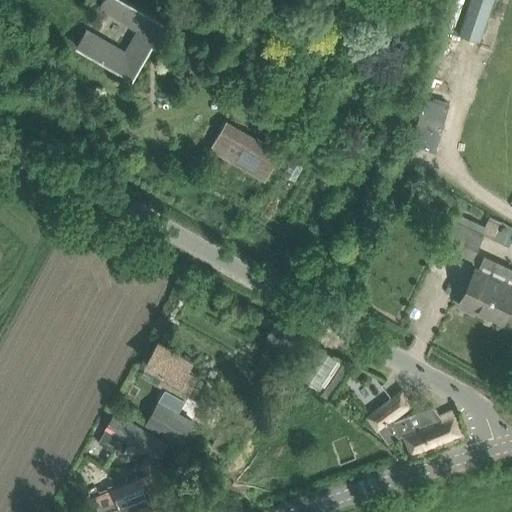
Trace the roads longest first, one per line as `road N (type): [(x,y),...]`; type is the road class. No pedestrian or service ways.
road 1 (unclassified): [(495,449),(486,419),(467,399),(173,233),(0,149)]
road 2 (tertiary): [(299,511),(495,449)]
